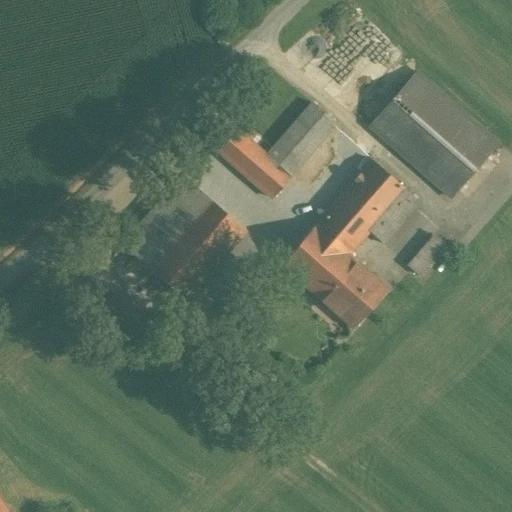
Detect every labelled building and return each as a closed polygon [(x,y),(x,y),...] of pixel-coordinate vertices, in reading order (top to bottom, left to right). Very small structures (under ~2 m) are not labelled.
[(497,141),(416,71),(367,127),(448,197),(497,141)] [(271,198),(332,123),(307,100),(264,150),(226,117),(206,140),(271,198)] [(314,294),(349,254),(369,232),(383,244),(418,200),(370,158),(280,263),(314,294)] [(185,298),(244,230),(178,176),(122,243),(185,298)] [(433,233),(406,264),(417,274),(445,243),(433,233)] [(349,254),(314,294),(352,328),(387,291),(349,254)] [(453,511),(460,505),(430,479),(405,507),(411,511),(453,511)] [(8,511),(0,499),(0,511),(8,511)]
